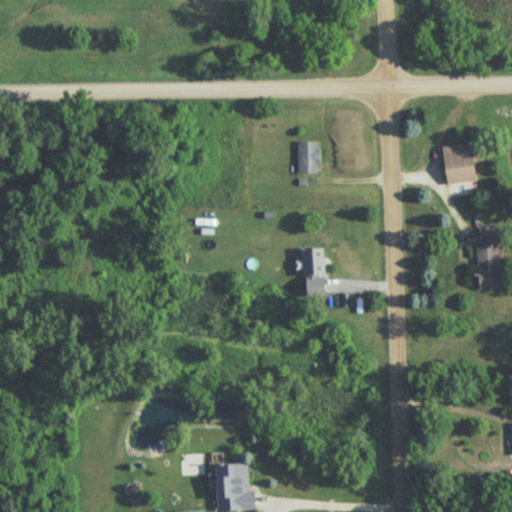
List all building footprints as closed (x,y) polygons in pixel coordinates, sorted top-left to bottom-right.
[(318,176),(318,143),(298,143),(298,176),(318,176)] [(445,186),(474,183),(471,146),(441,148),(445,186)] [(475,241),(477,291),(504,290),(503,268),(499,268),(498,241),(475,241)] [(300,250),(302,298),(325,297),(323,249),(300,250)] [(246,466),(213,467),(213,511),(252,511),(252,491),(246,491),(246,466)]
